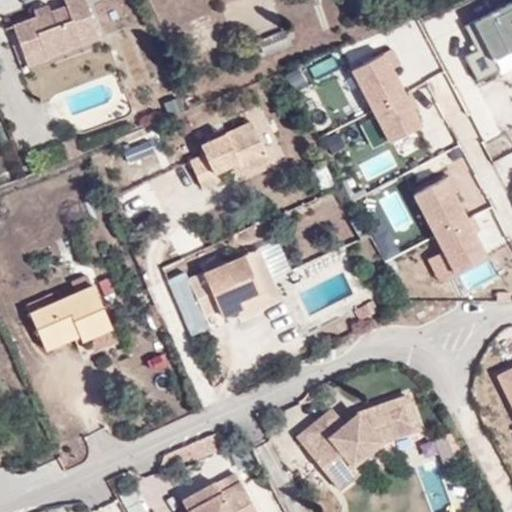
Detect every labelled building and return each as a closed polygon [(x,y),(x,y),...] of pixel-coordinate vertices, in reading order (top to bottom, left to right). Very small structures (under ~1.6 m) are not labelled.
[(37,18),(15,26),(27,55),(42,49),(46,58),(100,37),(86,0),(63,0),(66,6),(50,13),(37,18)] [(277,22),(268,0),(241,0),(222,8),(233,38),(277,22)] [(511,52),(511,1),(463,25),(475,50),(464,55),(477,83),(497,74),(492,63),(511,52)] [(47,6),(35,11),(37,18),(50,13),(47,6)] [(31,68),(47,62),(46,58),(42,49),(27,55),(31,68)] [(389,54),(351,73),(389,151),(428,131),(389,54)] [(248,168),(268,159),(251,121),(200,144),(204,152),(190,160),(202,187),(218,180),(214,171),(243,158),(248,168)] [(448,180),(414,198),(442,251),(425,260),(439,286),(490,259),(448,180)] [(400,188),(380,195),(398,244),(418,236),(400,188)] [(280,298),(259,248),(246,254),(262,291),(249,298),(252,304),(255,310),(280,298)] [(249,298),(262,291),(246,254),(190,279),(206,317),(221,310),(223,316),(252,304),(249,298)] [(83,338),(112,325),(93,284),(31,311),(47,348),(80,333),(83,338)] [(511,365),(494,375),(511,411),(511,365)] [(354,464),(379,445),(383,444),(380,433),(394,429),(397,440),(421,434),(412,401),(360,416),(348,426),(335,411),(299,438),(339,489),(360,472),(354,464)] [(383,444),(397,440),(394,429),(380,433),(383,444)] [(223,445),(216,431),(192,442),(199,456),(223,445)] [(183,502),(188,511),(258,511),(243,484),(221,495),(216,484),(183,502)] [(125,511),(141,511),(135,494),(120,499),(125,511)]
